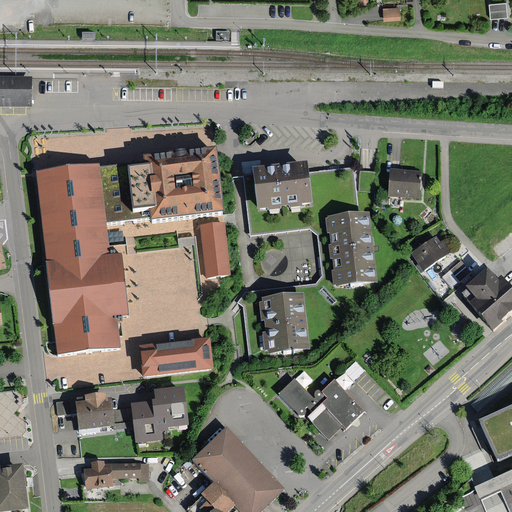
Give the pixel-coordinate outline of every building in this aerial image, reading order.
[(436,0),(428,0),(422,1),(424,14),(438,13),(436,0)] [(459,0),(445,2),(446,16),(461,14),(459,0)] [(507,18),(505,2),(488,4),(490,20),(507,18)] [(399,20),(398,9),(383,10),(384,22),(399,20)] [(29,84),(0,83),(0,103),(29,104),(29,84)] [(101,167),(37,174),(59,358),(123,350),(119,320),(129,319),(122,256),(112,257),(108,225),(151,220),(151,223),(223,214),(216,150),(145,159),(146,165),(122,168),(101,171),(101,167)] [(316,286),(250,293),(240,305),(244,309),(249,363),(308,356),(380,296),(379,281),(371,211),(359,213),(354,169),(308,173),(256,178),(244,180),(250,237),(308,230),(319,238),(324,279),(316,286)] [(420,171),(391,170),(389,196),(418,198),(420,171)] [(225,224),(201,227),(207,279),(231,277),(225,224)] [(440,240),(414,257),(423,272),(450,254),(440,240)] [(472,274),(462,262),(444,278),(454,289),(472,274)] [(470,291),(463,297),(494,331),(511,315),(511,288),(502,277),(498,281),(489,270),(467,288),(470,291)] [(141,363),(142,378),(213,370),(210,338),(139,347),(141,363)] [(511,382),(511,363),(469,402),(478,413),(511,382)] [(344,433),(363,414),(333,383),(314,402),(293,381),(278,396),(302,421),(311,412),(315,416),(308,422),(326,441),(340,428),(344,433)] [(188,427),(183,386),(153,390),(154,399),(130,402),(135,443),(165,439),(164,430),(188,427)] [(85,400),(76,401),(80,433),(127,427),(125,408),(112,410),(110,397),(107,398),(106,393),(84,396),(85,400)] [(74,401),(56,403),(57,416),(76,414),(74,401)] [(511,456),(511,410),(479,426),(497,463),(511,456)] [(260,511),(285,489),(228,428),(192,461),(213,483),(201,494),(202,496),(188,509),(191,511),(211,511),(215,508),(226,511),(228,511),(235,505),(241,511),(260,511)] [(149,481),(149,463),(104,463),(104,460),(91,461),(92,469),(84,470),(86,489),(114,487),(114,479),(139,478),(139,482),(149,481)] [(23,463),(0,465),(0,511),(29,508),(23,463)]
